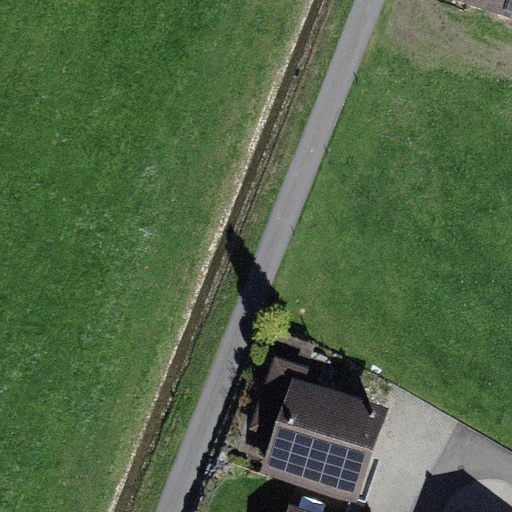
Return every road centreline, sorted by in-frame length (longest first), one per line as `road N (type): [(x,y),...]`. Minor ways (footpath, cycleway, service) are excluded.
road 1 (track): [(163,511),(364,0)]
road 2 (unknown): [(452,460),(234,330)]
